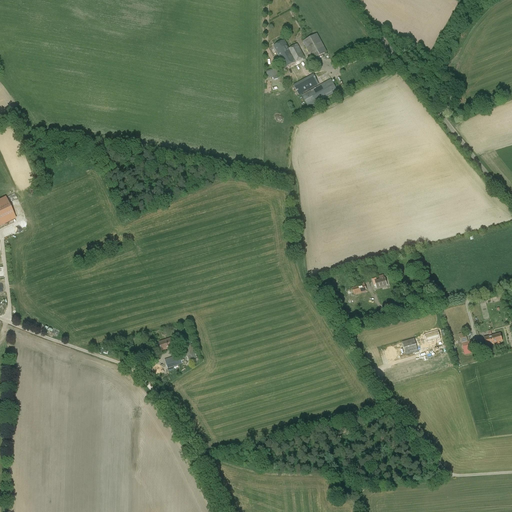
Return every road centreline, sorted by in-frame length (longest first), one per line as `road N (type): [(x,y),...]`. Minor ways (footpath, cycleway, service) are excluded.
road 1 (track): [(223,511),(183,429),(143,378),(0,317)]
road 2 (unclassified): [(511,207),(348,0)]
